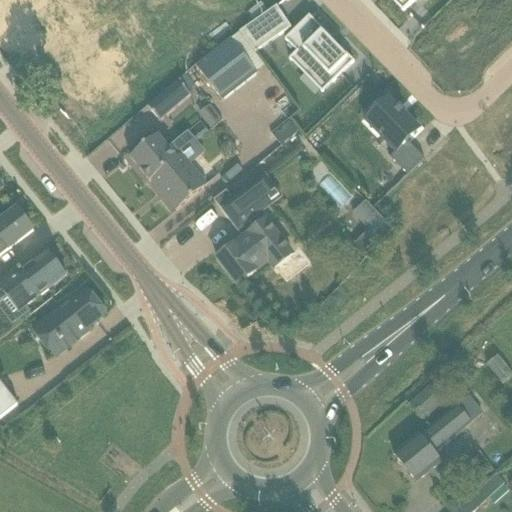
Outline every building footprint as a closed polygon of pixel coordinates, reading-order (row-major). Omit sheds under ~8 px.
[(42,0),(25,0),(0,18),(0,21),(7,31),(8,30),(15,39),(38,22),(46,33),(67,17),(58,6),(51,11),(42,0)] [(0,0),(0,18),(25,0),(0,0)] [(235,0),(241,8),(233,13),(242,25),(263,11),(255,0),(235,0)] [(390,0),(404,13),(417,0),(420,3),(422,0),(390,0)] [(291,29),(275,8),(239,33),(255,54),(291,29)] [(309,17),(285,41),(297,53),(289,60),(304,76),(315,65),(326,76),(325,77),(332,84),(354,63),(339,48),(338,50),(331,42),(332,41),(309,17)] [(58,45),(49,52),(76,88),(98,72),(72,37),(80,31),(71,20),(50,35),(58,45)] [(231,40),(195,67),(222,102),(258,74),(231,40)] [(185,76),(178,82),(187,93),(194,87),(185,76)] [(178,82),(147,108),(160,123),(191,97),(187,93),(178,82)] [(110,87),(73,118),(91,139),(115,118),(123,128),(143,111),(134,100),(126,106),(110,87)] [(386,101),(363,123),(394,154),(388,160),(405,178),(422,162),(405,144),(417,132),(402,117),(404,115),(403,114),(401,116),(397,112),(399,110),(399,109),(396,111),(386,101)] [(209,108),(200,115),(211,129),(220,122),(209,108)] [(288,123),(272,136),(281,146),(296,133),(288,123)] [(158,136),(130,159),(150,183),(151,182),(151,181),(196,144),(188,134),(169,150),(158,136)] [(196,144),(151,181),(151,182),(176,212),(207,187),(190,166),(204,154),(196,144)] [(341,209),(354,197),(332,174),(320,185),(341,209)] [(254,230),(250,223),(282,199),(283,199),(265,175),(232,199),(226,191),(213,202),(242,240),(254,230)] [(362,260),(390,229),(361,203),(349,216),(365,231),(349,248),(362,260)] [(0,258),(9,251),(33,232),(17,210),(4,220),(0,214),(0,258)] [(237,287),(268,263),(275,271),(295,256),(267,220),(254,230),(242,240),(216,259),(237,287)] [(51,289),(67,277),(48,253),(32,265),(30,267),(26,262),(0,281),(0,304),(8,299),(19,314),(51,289)] [(88,292),(72,305),(70,302),(33,330),(55,359),(91,331),(88,328),(105,315),(88,292)] [(444,386),(438,380),(409,406),(423,421),(444,402),(435,393),(444,386)] [(0,420),(18,407),(0,383),(0,420)] [(419,436),(410,444),(394,456),(416,484),(441,464),(434,455),(472,425),(484,415),(469,398),(457,407),(420,437),(419,436)] [(477,511),(506,486),(497,477),(457,511),(455,511),(456,511),(455,511),(477,511)]
